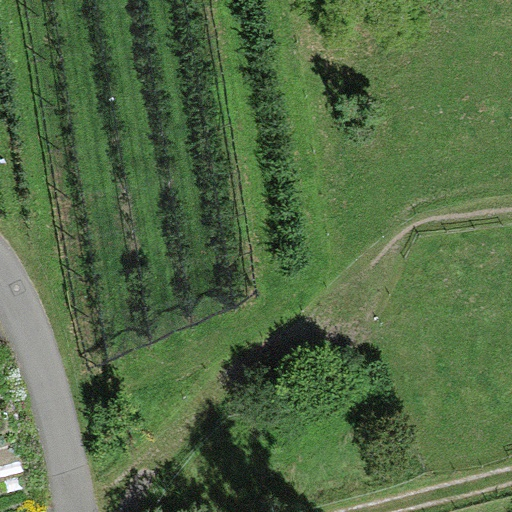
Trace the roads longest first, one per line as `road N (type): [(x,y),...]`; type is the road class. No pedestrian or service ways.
road 1 (residential): [(67,511),(39,383),(0,293)]
road 2 (track): [(353,511),(511,473)]
